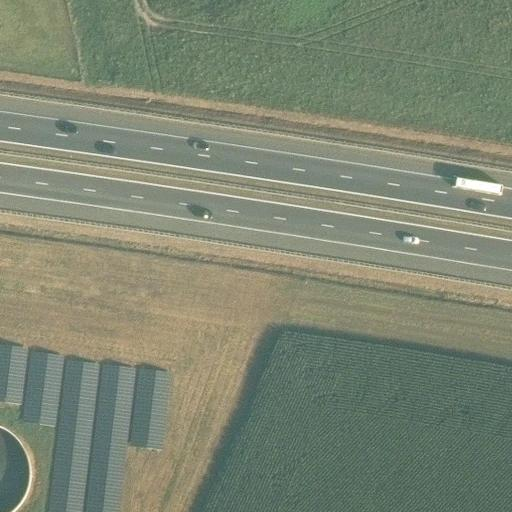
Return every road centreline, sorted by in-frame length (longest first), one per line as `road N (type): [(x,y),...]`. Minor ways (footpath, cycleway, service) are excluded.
road 1 (motorway): [(511,207),(0,126)]
road 2 (motorway): [(0,179),(511,258)]
